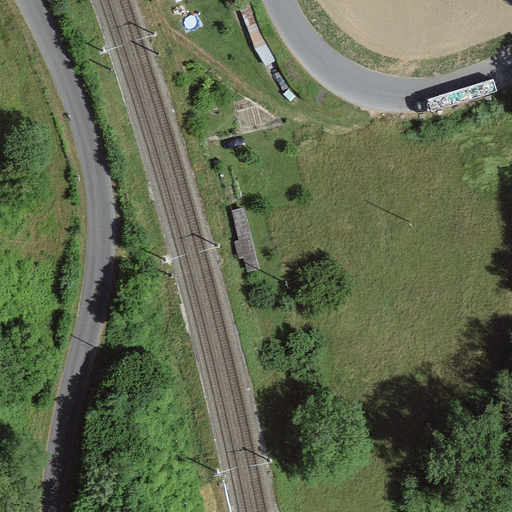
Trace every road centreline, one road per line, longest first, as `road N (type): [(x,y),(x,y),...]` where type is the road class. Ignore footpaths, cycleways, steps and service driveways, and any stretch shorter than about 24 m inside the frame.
road 1 (unclassified): [(57,511),(102,233),(87,131),(28,0)]
road 2 (unclassified): [(279,0),(325,61),(374,87),(429,92),(511,67)]
